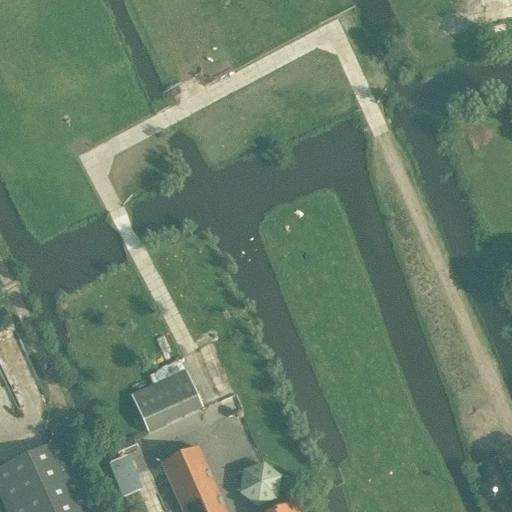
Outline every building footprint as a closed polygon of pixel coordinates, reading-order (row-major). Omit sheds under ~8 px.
[(148,389),(130,397),(147,435),(165,427),(148,389)] [(95,511),(64,441),(0,469),(0,495),(7,511),(95,511)] [(118,458),(137,450),(133,441),(115,449),(118,458)] [(181,511),(225,511),(197,449),(161,466),(181,511)] [(243,474),(240,496),(257,509),(277,501),(280,480),(263,466),(262,467),(243,474)] [(487,498),(496,493),(492,484),(483,489),(487,498)]
